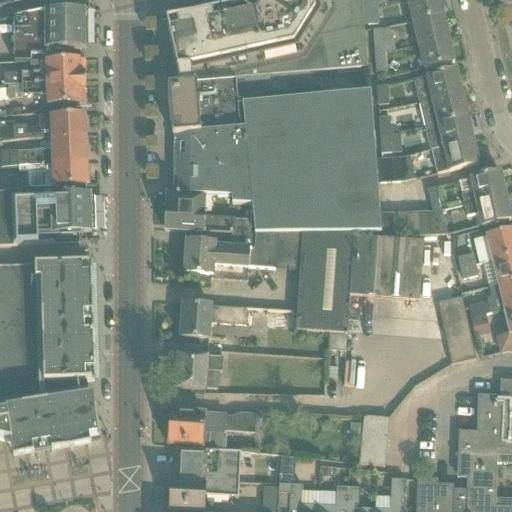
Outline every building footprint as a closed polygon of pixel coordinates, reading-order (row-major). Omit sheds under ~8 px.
[(243,0),(239,6),(222,10),(221,9),(220,9),(220,11),(195,16),(194,15),(193,15),(193,17),(168,22),(168,21),(167,21),(165,22),(166,25),(167,25),(177,70),(176,70),(177,72),(180,82),(179,82),(179,85),(198,84),(239,81),(325,73),(368,68),(363,9),(361,0),(243,0)] [(377,0),(361,0),(363,9),(378,7),(377,0)] [(444,16),(439,0),(408,0),(414,23),(444,16)] [(378,7),(363,9),(364,27),(379,25),(378,18),(378,7)] [(15,63),(28,63),(30,63),(30,56),(46,56),(46,50),(84,50),(84,12),(46,12),(15,18),(15,63)] [(449,40),(444,16),(412,24),(412,25),(414,24),(419,47),(449,40)] [(396,54),(390,29),(374,32),(374,37),(375,55),(386,55),(386,56),(394,54),(396,54)] [(455,64),(449,40),(419,47),(425,71),(455,64)] [(387,73),(386,56),(386,55),(375,55),(376,73),(387,73)] [(84,61),(44,62),(44,74),(16,75),(3,75),(4,87),(23,86),(85,84),(84,61)] [(457,72),(413,82),(419,105),(462,95),(457,72)] [(244,132),(240,96),(326,89),(325,73),(239,81),(198,84),(179,85),(180,87),(168,88),(173,137),(183,137),(244,132)] [(86,106),(85,84),(23,86),(23,98),(48,97),(48,107),(86,106)] [(388,88),(377,89),(379,106),(389,106),(388,88)] [(373,142),(373,127),(372,122),(370,94),(246,105),(248,132),(244,132),(183,137),(185,197),(206,198),(233,199),(233,206),(254,207),(255,237),(278,237),(302,237),(355,237),(355,235),(381,235),(379,212),(373,142)] [(462,95),(419,105),(425,129),(468,119),(462,95)] [(14,124),(0,124),(0,145),(27,142),(53,141),(85,139),(84,128),(87,128),(86,119),(84,120),(84,116),(39,118),(39,131),(27,131),(26,127),(14,128),(14,124)] [(380,120),(381,138),(391,137),(390,119),(380,120)] [(474,142),(468,119),(425,129),(430,153),(431,153),(474,142)] [(392,154),(391,137),(381,138),(382,155),(392,154)] [(85,146),(85,139),(53,141),(53,153),(18,154),(19,168),(28,168),(86,166),(85,155),(88,155),(87,146),(85,146)] [(479,166),(474,142),(431,153),(437,176),(479,166)] [(415,182),(409,159),(404,160),(390,161),(392,185),(406,184),(415,182)] [(390,161),(378,162),(380,186),(392,185),(390,161)] [(86,176),(86,166),(28,168),(19,168),(19,174),(28,174),(28,188),(31,190),(86,188),(86,185),(89,185),(89,176),(86,176)] [(471,181),(474,193),(461,196),(464,208),(507,197),(501,174),(474,180),(471,181)] [(427,191),(432,214),(442,212),(437,189),(427,191)] [(90,234),(89,197),(87,198),(60,198),(27,199),(27,191),(24,191),(0,195),(0,249),(54,247),(54,235),(90,234)] [(205,220),(206,198),(185,197),(168,196),(167,210),(166,210),(164,233),(232,236),(252,237),(252,222),(205,220)] [(511,221),(511,220),(507,197),(464,208),(466,220),(479,216),(482,228),(485,228),(511,221)] [(432,214),(429,215),(430,238),(448,237),(442,212),(432,214)] [(430,238),(429,215),(429,214),(417,215),(418,238),(424,238),(430,238)] [(395,239),(394,215),(382,216),(383,239),(395,239)] [(406,239),(406,215),(394,215),(395,239),(406,239)] [(418,238),(417,215),(406,215),(406,239),(414,238),(418,238)] [(511,232),(487,238),(493,263),(511,258),(511,232)] [(276,272),(278,237),(255,237),(252,237),(232,236),(231,250),(215,249),(215,247),(187,245),(185,275),(212,277),(213,267),(276,272)] [(351,298),(355,241),(355,237),(302,237),(296,333),(329,336),(328,353),(346,354),(347,348),(347,341),(351,298)] [(419,304),(423,246),(355,241),(351,298),(419,304)] [(82,261),(83,251),(27,251),(27,260),(82,261)] [(473,257),(459,260),(462,272),(469,270),(468,267),(475,266),(473,257)] [(511,258),(493,263),(498,288),(511,284),(511,258)] [(478,278),(475,266),(468,267),(469,270),(462,272),(464,281),(478,278)] [(0,442),(2,443),(11,445),(14,461),(34,458),(34,457),(52,454),(52,456),(70,453),(73,453),(73,452),(91,449),(91,448),(99,447),(99,445),(100,445),(93,397),(88,398),(88,385),(92,385),(92,384),(94,384),(94,375),(95,375),(94,356),(95,356),(95,353),(94,354),(94,335),(93,335),(92,317),(93,317),(93,298),(94,298),(94,296),(93,296),(92,277),(91,277),(91,268),(89,268),(88,267),(0,269),(0,442)] [(511,310),(511,284),(498,288),(499,289),(488,290),(491,300),(487,301),(488,305),(469,309),(471,320),(472,319),(472,321),(480,319),(479,317),(486,315),(487,316),(504,312),(511,310)] [(466,321),(462,299),(456,301),(437,305),(442,326),(466,321)] [(247,329),(248,324),(248,313),(211,310),(211,309),(183,307),(180,339),(209,341),(210,327),(247,329)] [(498,339),(496,339),(499,351),(500,357),(511,354),(511,310),(504,312),(510,336),(498,339)] [(489,335),(485,318),(480,319),(472,321),(471,321),(475,338),(489,335)] [(469,334),(466,321),(442,326),(445,340),(469,334)] [(472,348),(469,334),(445,340),(448,353),(472,348)] [(451,367),(475,362),(472,348),(448,353),(451,367)] [(255,396),(281,395),(279,355),(253,356),(255,396)] [(217,392),(218,375),(223,375),(224,361),(179,358),(177,391),(205,393),(205,391),(217,392)] [(453,492),(453,487),(436,486),(437,481),(418,481),(416,511),(511,511),(511,383),(506,384),(501,384),(501,400),(479,399),(477,436),(461,435),(460,455),(459,455),(458,474),(468,474),(467,492),(453,492)] [(234,418),(225,418),(191,416),(191,420),(170,418),(169,430),(166,430),(165,443),(168,443),(168,446),(202,448),(202,451),(222,453),(222,451),(225,451),(226,437),(223,436),(224,434),(255,436),(256,416),(241,415),(234,418)] [(388,434),(389,421),(363,417),(362,430),(388,434)] [(362,430),(360,443),(387,446),(388,434),(362,430)] [(360,443),(359,456),(385,459),(387,446),(360,443)] [(169,492),(168,511),(204,511),(206,498),(239,500),(241,455),(222,454),(222,453),(202,451),(202,453),(176,451),(174,482),(174,485),(170,485),(169,492)] [(359,456),(358,469),(384,472),(385,459),(359,456)] [(390,511),(376,511),(404,511),(406,483),(392,482),(390,511)] [(318,511),(318,509),(301,508),(302,488),(279,487),(279,496),(290,497),(289,511),(318,511)] [(347,511),(348,491),(337,490),(336,510),(318,509),(318,511),(347,511)] [(376,511),(358,511),(359,491),(348,491),(347,511),(376,511)] [(263,499),(262,511),(276,511),(277,500),(263,499)]
